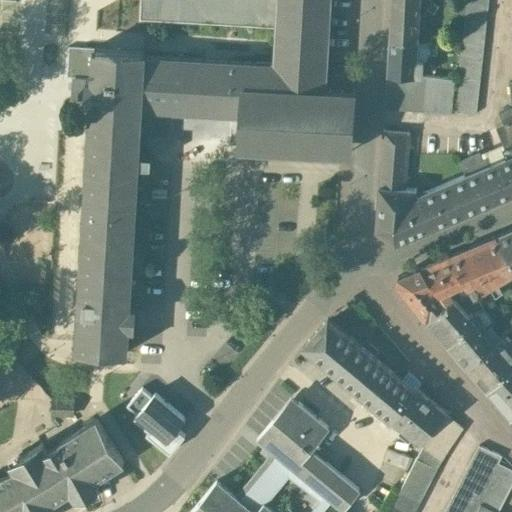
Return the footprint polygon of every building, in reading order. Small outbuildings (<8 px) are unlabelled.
[(145,0),(145,15),(277,23),(278,5),(277,5),(277,0),(145,0)] [(277,0),(277,5),(278,5),(330,8),(330,0),(277,0)] [(392,0),(390,39),(416,41),(418,41),(419,0),(392,0)] [(487,0),(463,0),(458,35),(457,80),(455,79),(452,111),(475,113),(487,0)] [(145,51),(94,48),(93,79),(87,79),(85,100),(91,101),(85,206),(77,349),(127,352),(129,325),(135,325),(137,306),(130,306),(142,107),(241,113),(239,146),(352,152),(356,91),(325,89),(330,8),(278,5),(277,23),(275,63),(144,55),(145,51)] [(416,41),(390,39),(388,73),(389,73),(415,75),(416,60),(416,41)] [(423,61),(416,60),(415,75),(423,76),(423,61)] [(423,76),(415,75),(389,73),(385,106),(452,111),(455,79),(423,76)] [(511,119),(497,126),(509,156),(511,154),(511,119)] [(467,174),(416,195),(417,187),(415,187),(415,188),(406,187),(410,132),(384,130),(376,229),(395,244),(511,194),(511,154),(509,156),(490,164),(467,174)] [(479,153),(461,160),(467,174),(490,164),(487,157),(481,159),(479,153)] [(511,229),(497,236),(511,259),(511,229)] [(511,259),(497,236),(449,256),(465,279),(466,281),(467,284),(476,279),(482,290),(511,272),(511,259)] [(449,256),(422,267),(448,302),(454,297),(449,289),(466,281),(465,279),(449,256)] [(421,267),(398,277),(398,284),(426,319),(448,302),(422,267),(421,267)] [(473,294),(459,303),(468,314),(472,311),(481,305),(473,294)] [(472,311),(468,314),(459,303),(454,298),(448,302),(426,319),(467,368),(497,342),(472,311)] [(415,389),(328,317),(303,346),(392,420),(419,387),(418,386),(415,389)] [(511,365),(511,347),(503,337),(497,342),(467,368),(486,390),(511,365)] [(511,365),(486,390),(511,419),(511,418),(511,365)] [(419,387),(392,420),(419,443),(420,442),(445,412),(446,410),(419,387)] [(184,416),(155,393),(138,414),(167,438),(184,416)] [(75,401),(52,400),(52,413),(75,414),(75,401)] [(237,497),(217,480),(190,511),(255,511),(264,502),(264,503),(296,466),(344,507),(359,489),(311,448),(329,427),(299,402),(266,441),(276,449),(237,497)] [(445,412),(420,442),(423,444),(416,457),(437,468),(449,448),(463,427),(445,412)] [(48,449),(43,441),(10,462),(16,471),(0,475),(0,486),(3,498),(7,511),(52,511),(52,503),(71,491),(81,503),(99,495),(97,478),(124,461),(98,418),(48,449)] [(502,455),(478,445),(443,511),(497,511),(511,483),(511,469),(498,462),(502,455)] [(437,468),(416,457),(410,469),(431,479),(437,468)] [(431,479),(410,469),(404,481),(425,491),(431,479)] [(425,491),(404,481),(398,492),(419,502),(425,491)] [(414,511),(419,502),(398,492),(392,504),(409,511),(414,511)] [(275,511),(264,503),(264,502),(255,511),(275,511)]
